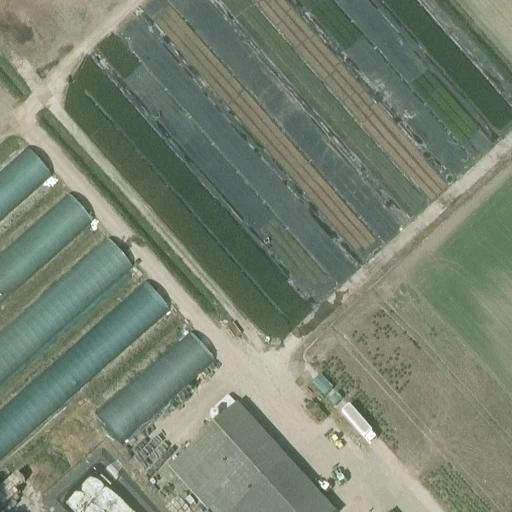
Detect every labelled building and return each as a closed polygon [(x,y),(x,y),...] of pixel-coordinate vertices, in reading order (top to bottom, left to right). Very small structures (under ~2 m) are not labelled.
[(0,170),(0,221),(52,175),(27,146),(0,170)] [(0,253),(0,303),(91,222),(67,193),(0,253)] [(0,335),(0,385),(132,268),(107,239),(0,335)] [(0,414),(0,461),(169,311),(145,282),(0,414)] [(95,416),(122,446),(214,364),(189,334),(95,416)] [(167,470),(205,511),(330,511),(236,407),(167,470)]
